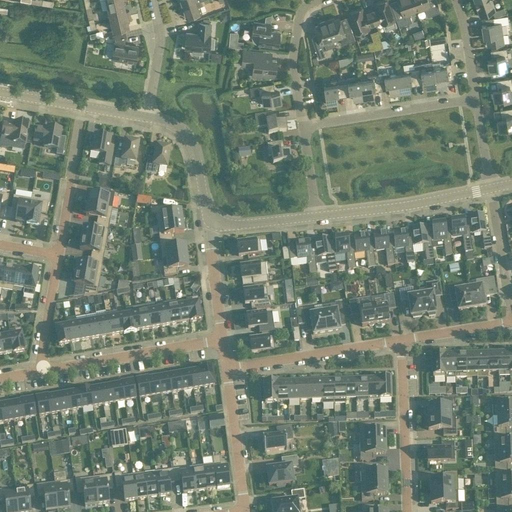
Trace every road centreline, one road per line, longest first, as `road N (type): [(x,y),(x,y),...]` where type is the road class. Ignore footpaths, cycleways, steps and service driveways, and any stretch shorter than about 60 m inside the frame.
road 1 (residential): [(222,339),(39,372)]
road 2 (residential): [(401,339),(226,370)]
road 3 (unclassified): [(490,189),(317,217)]
road 4 (residential): [(302,127),(472,99)]
road 5 (residential): [(401,339),(406,511)]
road 6 (residential): [(58,254),(82,107)]
road 7 (residential): [(226,370),(244,511)]
road 8 (residential): [(302,127),(293,58),(299,12),(322,0)]
road 9 (unclassified): [(210,219),(187,138),(146,116)]
road 10 (residential): [(210,219),(222,339)]
